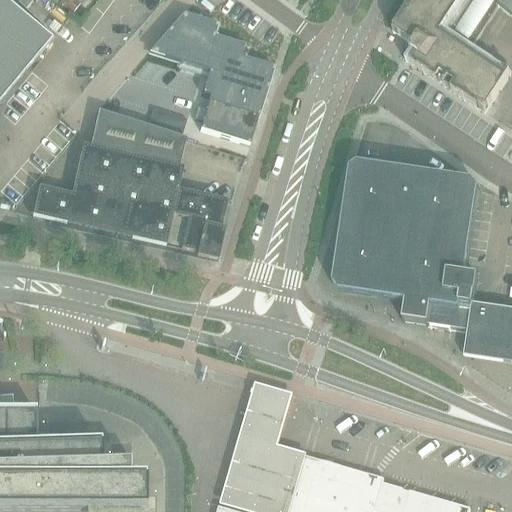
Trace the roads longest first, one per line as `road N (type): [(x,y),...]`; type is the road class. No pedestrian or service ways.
road 1 (primary): [(248,351),(511,436)]
road 2 (primary): [(511,427),(312,335),(258,322)]
road 3 (residential): [(511,181),(343,72)]
road 4 (primary): [(258,322),(115,292),(75,295)]
road 5 (primary): [(75,295),(106,314),(248,351)]
road 6 (tertiary): [(258,322),(292,182)]
road 7 (tertiary): [(325,45),(292,182)]
road 8 (residential): [(90,102),(177,0)]
road 9 (tertiary): [(292,182),(343,72)]
